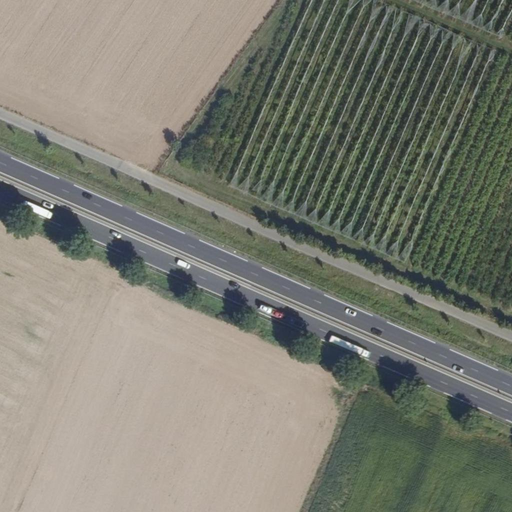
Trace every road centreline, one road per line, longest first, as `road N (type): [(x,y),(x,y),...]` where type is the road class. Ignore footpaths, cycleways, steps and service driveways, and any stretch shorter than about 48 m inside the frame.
road 1 (track): [(511,315),(167,168),(290,0)]
road 2 (unclassified): [(0,113),(511,337)]
road 3 (trunk): [(0,189),(511,413)]
road 4 (trunk): [(511,385),(0,162)]
